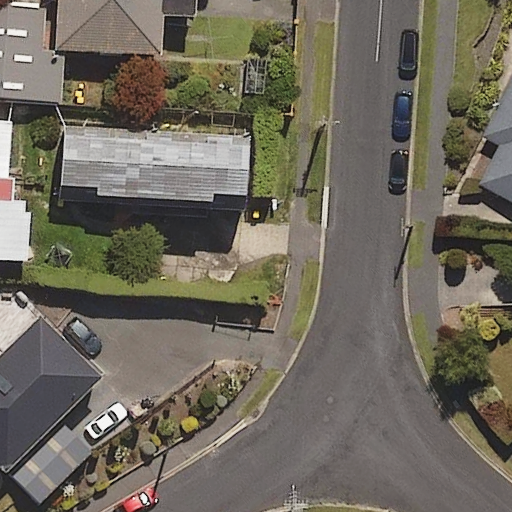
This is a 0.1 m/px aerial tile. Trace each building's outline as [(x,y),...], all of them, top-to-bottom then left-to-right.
[(61,0),(59,56),(166,59),(167,21),(200,22),(200,0),(61,0)] [(47,16),(0,11),(0,101),(63,107),(67,61),(44,59),(47,16)] [(511,82),(468,183),(511,202),(511,82)] [(101,202),(222,210),(222,203),(251,205),(255,142),(70,129),(66,192),(101,195),(101,202)] [(13,137),(0,136),(0,264),(30,266),(34,192),(10,191),(13,137)] [(46,324),(0,365),(0,474),(5,480),(105,388),(46,324)] [(70,432),(18,483),(42,508),(94,457),(70,432)]
